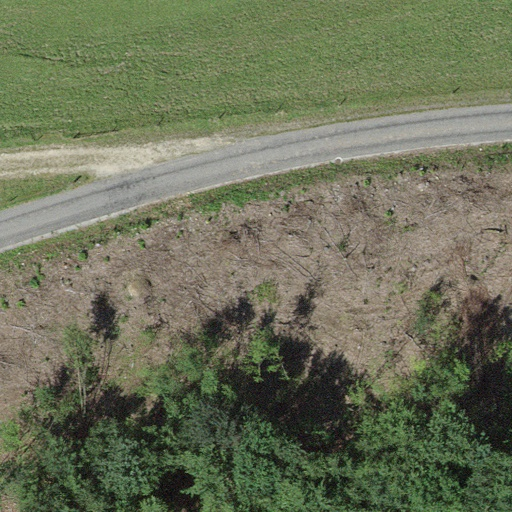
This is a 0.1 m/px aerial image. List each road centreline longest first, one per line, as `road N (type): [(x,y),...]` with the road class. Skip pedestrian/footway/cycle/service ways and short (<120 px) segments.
road 1 (track): [(0,226),(199,158),(403,114),(511,107)]
road 2 (track): [(199,158),(0,155)]
